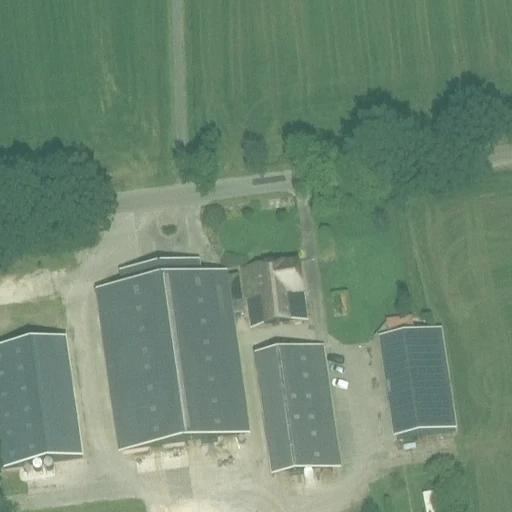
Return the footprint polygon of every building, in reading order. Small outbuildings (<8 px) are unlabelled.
[(242,270),(250,328),(306,320),(298,262),(242,270)] [(244,437),(226,305),(240,303),(237,277),(223,279),(222,275),(98,292),(120,454),(244,437)] [(385,329),(393,428),(456,424),(449,325),(385,329)] [(255,358),(272,477),(340,468),(323,349),(255,358)] [(160,454),(141,456),(142,471),(161,470),(160,454)] [(179,466),(178,456),(171,457),(174,501),(197,499),(195,465),(179,466)] [(427,511),(427,495),(418,495),(418,511),(427,511)]
